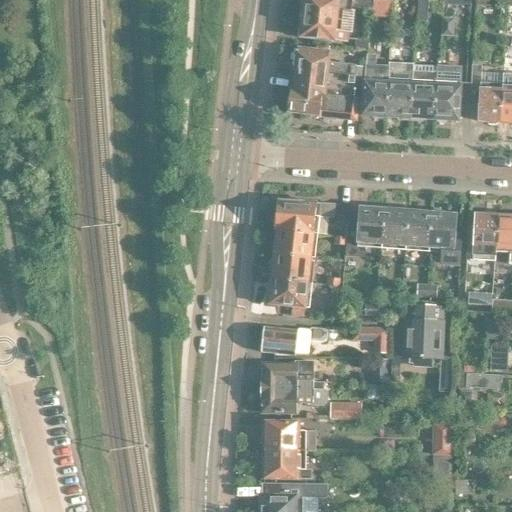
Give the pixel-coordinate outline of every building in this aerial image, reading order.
[(299,3),(297,18),(302,19),(334,22),(340,23),(341,10),(353,11),(371,13),(372,0),(336,0),(336,1),(327,0),(323,0),(303,0),(303,3),(299,3)] [(373,0),(373,13),(389,14),(389,8),(390,2),(389,0),(373,0)] [(409,0),(389,0),(390,2),(389,8),(409,9),(409,0)] [(427,0),(418,0),(416,0),(415,23),(425,23),(427,0)] [(297,18),(296,32),(300,33),(299,40),(346,45),(347,35),(339,34),(340,23),(334,22),(302,19),(297,18)] [(453,20),(440,19),(439,37),(451,38),(453,20)] [(366,52),(367,43),(355,41),(354,50),(366,52)] [(388,43),(386,63),(399,64),(400,43),(388,43)] [(297,51),(294,73),(359,81),(360,69),(328,65),(329,55),(297,51)] [(470,55),(470,64),(468,91),(477,92),(475,123),(498,124),(500,92),(501,85),(478,84),(480,55),(470,55)] [(363,67),(360,118),(383,119),(386,69),(363,67)] [(411,67),(410,82),(408,121),(432,122),(435,69),(411,67)] [(386,69),(383,119),(408,121),(410,82),(386,80),(387,69),(386,69)] [(455,124),(459,70),(435,69),(432,122),(455,124)] [(294,73),(292,87),(291,94),(357,100),(359,81),(294,73)] [(498,124),(511,124),(511,92),(500,92),(498,124)] [(357,100),(291,94),(289,93),(286,115),(354,122),(357,100)] [(274,234),(276,234),(312,238),(313,221),(332,223),(333,210),(277,204),(274,234)] [(344,257),(363,258),(364,249),(379,250),(382,212),(358,210),(357,226),(347,226),(344,257)] [(391,251),(404,252),(404,248),(407,213),(382,212),(379,250),(391,251)] [(407,213),(404,248),(404,252),(416,253),(427,253),(430,215),(407,213)] [(440,255),(440,260),(447,261),(447,267),(457,267),(458,242),(452,242),(454,217),(430,215),(427,253),(440,255)] [(496,218),(473,216),(471,254),(481,255),(481,253),(494,254),(494,249),(496,218)] [(511,266),(511,218),(496,218),(494,249),(494,254),(508,255),(508,266),(511,266)] [(309,262),(312,238),(276,234),(274,258),(309,262)] [(332,245),(344,247),(345,239),(333,237),(332,245)] [(307,286),(309,262),(274,258),(271,283),(307,286)] [(304,311),(307,286),(271,283),(269,308),(304,311)] [(415,299),(424,300),(425,286),(416,286),(415,299)] [(436,287),(425,286),(424,300),(435,301),(436,287)] [(490,306),(490,301),(490,294),(473,293),(473,305),(490,306)] [(511,301),(490,301),(490,306),(490,312),(511,313),(511,301)] [(372,318),(373,305),(363,305),(363,318),(372,318)] [(383,305),(373,305),(372,318),(383,318),(383,305)] [(404,308),(404,322),(402,359),(410,359),(409,365),(414,366),(413,368),(430,369),(430,360),(439,361),(441,324),(442,310),(404,308)] [(496,341),(497,321),(485,321),(485,341),(496,341)] [(262,332),(259,331),(257,355),(261,355),(261,354),(293,358),(293,354),(304,356),(307,353),(308,343),(321,344),(325,342),(325,335),(324,332),(311,331),(309,334),(262,329),(262,332)] [(386,356),(387,330),(364,329),(363,343),(372,344),(372,355),(386,356)] [(500,371),(501,351),(489,351),(488,370),(500,371)] [(390,358),(390,377),(399,377),(399,358),(390,358)] [(386,385),(386,361),(370,360),(369,385),(386,385)] [(261,382),(259,382),(259,390),(310,393),(311,384),(312,384),(312,377),(312,366),(291,366),(291,367),(262,366),(261,382)] [(456,376),(482,377),(482,367),(460,367),(460,374),(457,374),(456,376)] [(498,378),(482,377),(456,376),(456,390),(464,390),(498,392),(498,378)] [(310,393),(259,390),(258,398),(260,398),(259,414),(293,416),(293,404),(306,405),(306,408),(309,410),(320,410),(324,406),(324,395),(322,393),(322,384),(312,384),(311,384),(310,393)] [(381,401),(381,388),(363,387),(362,400),(381,401)] [(469,408),(470,394),(458,394),(457,408),(469,408)] [(359,421),(359,417),(359,406),(329,406),(329,420),(359,421)] [(461,423),(470,423),(470,412),(461,412),(461,423)] [(257,441),(257,448),(260,450),(260,452),(303,453),(314,453),(314,433),(296,433),(296,425),(262,424),(262,432),(260,433),(260,438),(257,441)] [(430,426),(430,456),(450,456),(449,426),(430,426)] [(303,453),(260,452),(260,457),(257,459),(257,466),(260,468),(260,472),(262,472),(262,480),(310,480),(310,472),(303,472),(303,453)] [(432,486),(449,486),(449,457),(432,457),(432,486)] [(300,511),(301,500),(326,500),(326,486),(266,485),(266,501),(259,501),(258,511),(300,511)]
